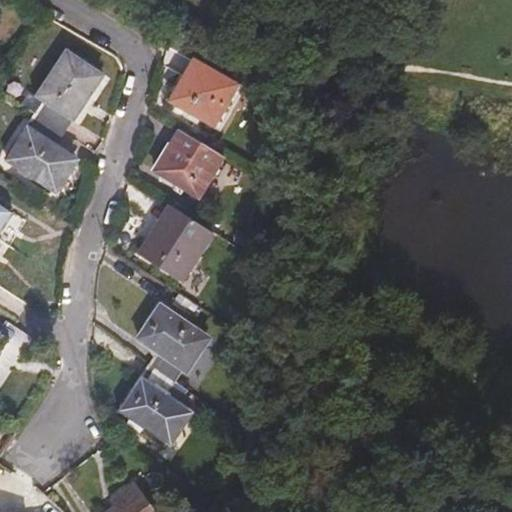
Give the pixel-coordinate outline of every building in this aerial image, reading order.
[(36,119),(62,137),(102,76),(67,51),(35,99),(45,106),(36,119)] [(216,143),(239,101),(200,78),(176,120),(216,143)] [(19,106),(36,119),(45,106),(35,99),(28,94),(19,106)] [(55,147),(62,137),(36,119),(7,163),(54,197),(76,164),(55,147)] [(170,142),(161,157),(166,161),(176,145),(170,142)] [(187,206),(212,167),(176,145),(166,161),(161,157),(159,156),(145,179),(187,206)] [(0,261),(26,221),(0,203),(0,261)] [(171,292),(202,245),(167,222),(157,237),(152,234),(131,265),(171,292)] [(144,366),(169,383),(178,369),(185,374),(205,343),(158,310),(138,340),(154,351),(144,366)] [(0,392),(25,357),(0,338),(0,392)] [(162,398),(168,388),(143,369),(114,414),(160,447),(182,412),(162,398)] [(178,369),(169,383),(176,388),(185,374),(178,369)] [(149,511),(133,488),(107,507),(109,511),(108,511),(149,511)]
